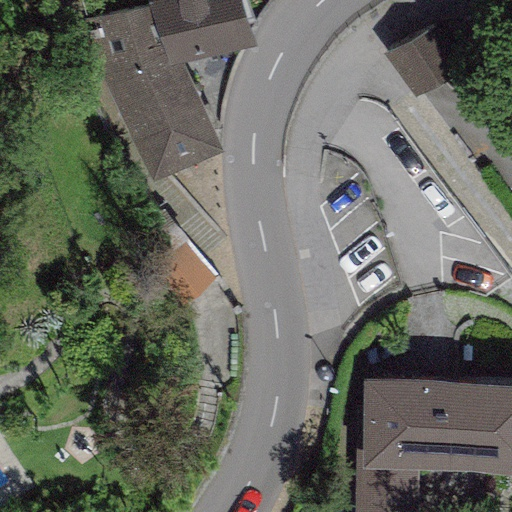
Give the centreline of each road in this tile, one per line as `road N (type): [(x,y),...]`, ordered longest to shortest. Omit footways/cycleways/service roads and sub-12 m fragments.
road 1 (residential): [(508,0),(368,41),(306,120),(296,204),(255,231)]
road 2 (secondary): [(231,511),(255,461),(272,369),(255,231)]
road 3 (secondary): [(255,231),(255,95),(282,36),(316,0)]
